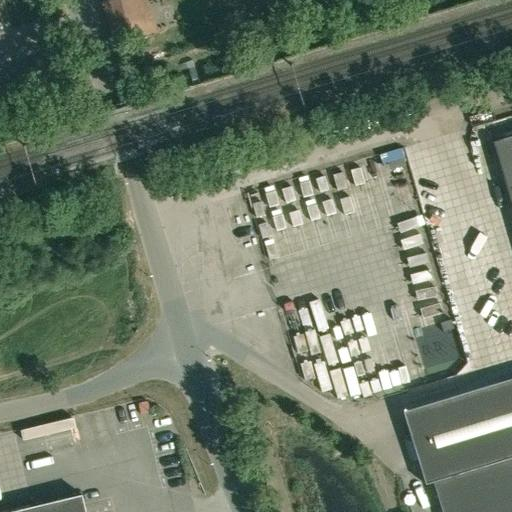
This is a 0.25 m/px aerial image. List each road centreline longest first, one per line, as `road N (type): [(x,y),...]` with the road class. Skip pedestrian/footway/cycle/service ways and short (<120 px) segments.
road 1 (tertiary): [(183,347),(79,0)]
road 2 (unclassified): [(0,413),(57,399),(183,347)]
road 3 (tertiary): [(250,511),(183,347)]
